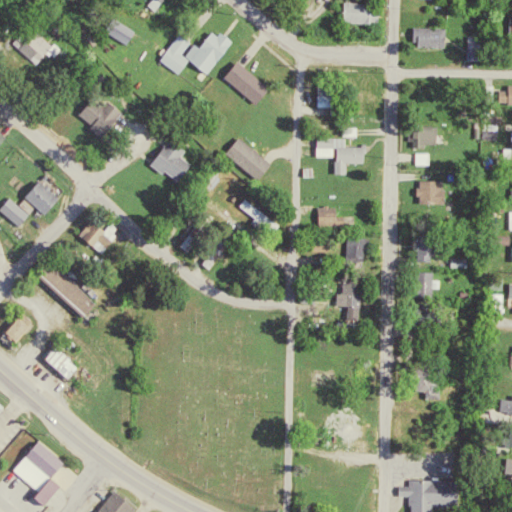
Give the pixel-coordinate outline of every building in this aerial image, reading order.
[(352,22),(388,23),(389,13),(380,13),(381,2),(353,2),(352,22)] [(143,30),(122,17),(113,32),(134,45),(143,30)] [(55,54),(59,59),(67,51),(39,24),(20,43),(44,66),(55,54)] [(453,45),(454,27),(422,27),(422,44),(453,45)] [(202,43),(193,57),(219,73),(239,39),(221,28),(210,47),(202,43)] [(188,73),(196,58),(190,55),(198,40),(184,33),(169,63),(188,73)] [(278,89),(248,60),(234,76),(264,104),(278,89)] [(494,86),(494,96),(503,96),(503,101),(511,101),(511,81),(503,81),(503,86),(494,86)] [(313,82),(313,102),(326,103),(325,110),(333,110),(334,82),(313,82)] [(344,106),(343,84),(324,84),(324,107),(344,106)] [(344,84),(344,105),(353,105),(353,111),(366,111),(367,85),(344,84)] [(377,96),(377,89),(368,89),(368,114),(379,114),(380,96),(377,96)] [(115,100),(109,106),(94,92),(79,108),(110,137),(131,115),(115,100)] [(404,121),(404,135),(408,135),(407,144),(419,144),(419,140),(431,141),(431,122),(404,121)] [(505,139),(505,123),(490,123),(489,139),(505,139)] [(504,166),(511,166),(511,128),(507,128),(507,145),(499,145),(499,156),(504,156),(504,166)] [(445,129),(420,129),(420,144),(444,145),(445,129)] [(0,143),(11,144),(11,132),(0,132),(0,143)] [(311,132),(310,153),(330,154),(330,170),(340,170),(340,160),(360,160),(360,143),(341,143),(341,133),(311,132)] [(235,152),(265,181),(280,165),(249,136),(235,152)] [(189,156),(194,149),(179,138),(160,162),(187,183),(201,165),(189,156)] [(437,152),(422,152),(423,165),(437,164),(437,152)] [(415,176),(415,200),(438,201),(439,177),(415,176)] [(43,205),(55,214),(68,196),(46,179),(27,204),(17,197),(7,210),(28,226),(43,205)] [(450,180),(426,179),(426,202),(454,203),(454,189),(450,188),(450,180)] [(313,204),(314,221),(333,221),(333,204),(313,204)] [(324,207),(324,225),(346,225),(346,206),(324,207)] [(273,228),(283,227),(283,218),(272,219),(273,228)] [(113,252),(121,239),(118,237),(124,228),(118,224),(115,229),(99,219),(88,236),(113,252)] [(413,232),(413,259),(426,259),(426,252),(434,252),(434,232),(413,232)] [(343,233),(342,253),(360,255),(361,235),(343,233)] [(307,235),(307,249),(325,249),(325,236),(307,235)] [(422,236),(423,260),(434,260),(434,255),(445,254),(444,235),(422,236)] [(372,256),(373,238),(355,237),(355,256),(372,256)] [(459,266),(476,267),(476,258),(459,257),(459,266)] [(91,318),(105,304),(60,260),(46,275),(91,318)] [(407,278),(407,294),(428,294),(428,286),(435,286),(436,277),(429,277),(429,270),(410,269),(410,278),(407,278)] [(439,295),(439,271),(426,271),(426,295),(439,295)] [(483,274),(484,286),(498,286),(498,274),(483,274)] [(339,279),(339,290),(332,290),(331,303),(343,304),(342,317),(354,318),(356,280),(339,279)] [(369,283),(349,282),(348,293),(345,293),(345,304),(368,305),(369,283)] [(482,291),(482,310),(499,310),(499,291),(482,291)] [(401,300),(401,326),(435,327),(436,308),(428,308),(428,301),(401,300)] [(27,342),(39,324),(26,315),(14,333),(27,342)] [(77,377),(87,364),(63,345),(53,357),(77,377)] [(405,364),(405,379),(409,379),(409,388),(422,388),(422,394),(433,394),(433,372),(428,372),(428,364),(405,364)] [(448,398),(447,379),(432,379),(433,399),(448,398)] [(497,395),(496,410),(511,411),(511,391),(509,391),(509,396),(497,395)] [(511,425),(505,425),(505,434),(499,434),(498,444),(511,444),(511,425)] [(34,436),(10,466),(34,486),(29,493),(40,501),(56,481),(47,474),(61,458),(34,436)] [(511,455),(502,454),(500,472),(511,473),(511,455)] [(395,481),(395,490),(403,490),(403,511),(426,511),(427,501),(450,501),(451,479),(430,479),(430,475),(404,475),(404,481),(395,481)] [(110,488),(90,511),(126,511),(132,506),(110,488)]
